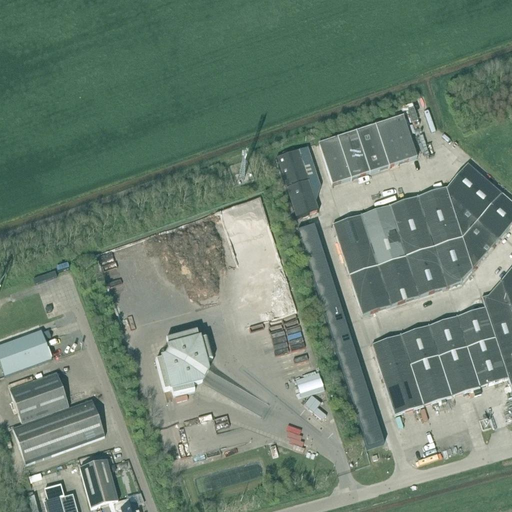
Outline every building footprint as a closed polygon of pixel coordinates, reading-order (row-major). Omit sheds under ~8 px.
[(389,169),(417,160),(404,119),(375,128),(389,169)] [(389,169),(375,128),(356,134),(370,175),(389,169)] [(370,175),(356,134),(337,140),(351,182),(370,175)] [(351,182),(337,140),(318,147),(332,188),(351,182)] [(295,221),(319,214),(299,153),(275,161),(295,221)] [(446,191),(462,240),(480,220),(501,196),(467,167),(446,191)] [(446,191),(418,200),(434,250),(462,240),(446,191)] [(511,205),(501,196),(480,220),(501,239),(511,226),(511,205)] [(418,200),(389,210),(406,259),(434,250),(418,200)] [(389,210),(361,219),(378,269),(406,260),(406,259),(389,210)] [(378,269),(361,219),(333,228),(349,278),(378,269)] [(480,220),(462,240),(472,271),(501,239),(480,220)] [(314,226),(296,232),(301,246),(318,240),(314,226)] [(318,240),(301,246),(305,259),(322,254),(318,240)] [(462,240),(434,250),(447,291),(462,286),(461,285),(461,284),(472,272),(473,272),(472,271),(462,240)] [(434,250),(406,259),(406,260),(419,300),(447,291),(434,250)] [(322,254),(305,259),(310,273),(327,267),(322,254)] [(406,260),(378,269),(384,288),(391,309),(419,300),(406,260)] [(327,267),(310,273),(314,286),(331,281),(327,267)] [(378,269),(349,278),(355,298),(384,288),(378,269)] [(511,271),(502,283),(511,314),(511,271)] [(331,281),(314,286),(319,300),(336,294),(331,281)] [(488,299),(482,301),(485,311),(495,342),(498,351),(511,346),(511,314),(502,283),(488,299)] [(384,288),(355,298),(362,319),(391,309),(384,288)] [(336,294),(319,300),(323,313),(340,308),(336,294)] [(340,308),(323,313),(327,327),(345,321),(340,308)] [(485,311),(457,320),(467,351),(495,342),(485,311)] [(457,320),(429,329),(439,359),(439,360),(467,351),(457,320)] [(345,321),(327,327),(332,340),(349,335),(345,321)] [(429,329),(401,339),(410,369),(439,359),(429,329)] [(42,333),(0,347),(0,364),(5,378),(52,361),(42,333)] [(162,362),(155,364),(163,394),(170,392),(170,393),(171,393),(173,400),(195,394),(193,387),(202,385),(208,374),(206,365),(212,363),(206,341),(200,343),(199,342),(199,343),(196,334),(166,342),(169,351),(168,351),(169,356),(166,357),(167,360),(162,362)] [(349,335),(332,340),(336,354),(353,348),(349,335)] [(401,339),(372,348),(382,378),(410,369),(401,339)] [(495,342),(467,351),(480,391),(508,382),(498,351),(495,342)] [(511,346),(498,351),(508,382),(509,381),(511,392),(511,346)] [(353,348),(336,354),(341,367),(358,362),(353,348)] [(467,351),(439,360),(452,400),(480,391),(467,351)] [(439,360),(439,359),(410,369),(417,389),(424,409),(452,400),(439,360)] [(358,362),(341,367),(345,381),(362,375),(358,362)] [(417,389),(410,369),(382,378),(388,398),(417,389)] [(316,374),(293,382),(299,399),(322,392),(316,374)] [(362,375),(345,381),(350,395),(367,389),(362,375)] [(29,385),(41,419),(69,410),(57,376),(29,385)] [(41,419),(29,385),(10,392),(22,426),(41,419)] [(367,389),(350,395),(354,408),(371,403),(367,389)] [(424,409),(417,389),(388,398),(395,419),(424,409)] [(317,411),(321,406),(311,398),(304,408),(322,423),(326,418),(317,411)] [(92,403),(13,431),(25,467),(105,439),(92,403)] [(371,403),(354,408),(358,422),(376,416),(371,403)] [(376,416),(358,422),(363,435),(380,430),(376,416)] [(380,430),(363,435),(367,449),(385,444),(380,430)] [(90,511),(92,511),(115,506),(118,505),(118,504),(107,464),(80,471),(90,511)] [(117,511),(138,511),(137,507),(144,505),(141,496),(129,500),(129,501),(118,504),(118,505),(115,506),(117,511)] [(76,511),(73,498),(44,506),(45,511),(76,511)]
